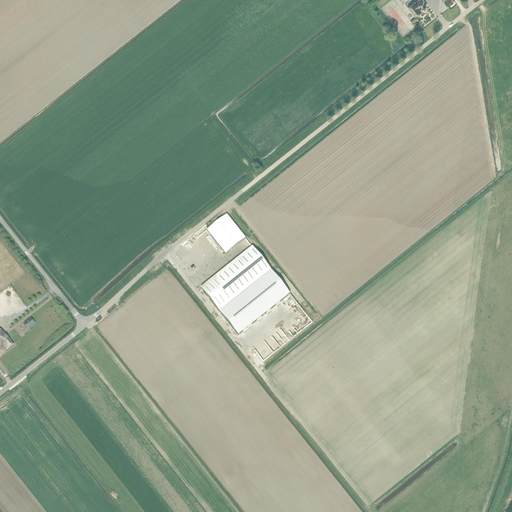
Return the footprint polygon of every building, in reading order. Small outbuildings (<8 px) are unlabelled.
[(415,16),(421,11),(419,8),(423,4),(419,0),(418,0),(415,3),(414,2),(408,7),(415,16)] [(207,231),(226,254),(245,239),(227,215),(207,231)] [(201,289),(219,312),(271,271),(252,247),(201,289)] [(27,330),(35,324),(31,319),(23,324),(27,330)] [(7,350),(14,345),(14,344),(13,345),(4,333),(3,333),(0,328),(0,350),(5,347),(7,350)]
